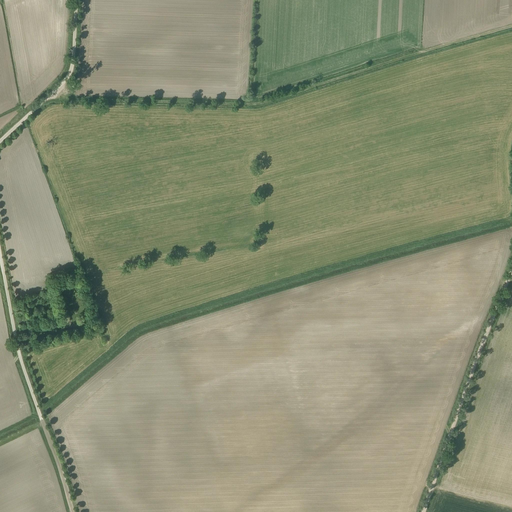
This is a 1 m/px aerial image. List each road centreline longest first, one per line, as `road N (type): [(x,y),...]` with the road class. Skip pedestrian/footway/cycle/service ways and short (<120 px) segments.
road 1 (track): [(38,411),(141,326),(511,218)]
road 2 (track): [(511,26),(255,103),(44,100)]
road 3 (unclassified): [(72,511),(22,362),(0,264)]
road 4 (track): [(425,511),(511,270)]
road 5 (unclassified): [(0,139),(69,72),(75,0)]
